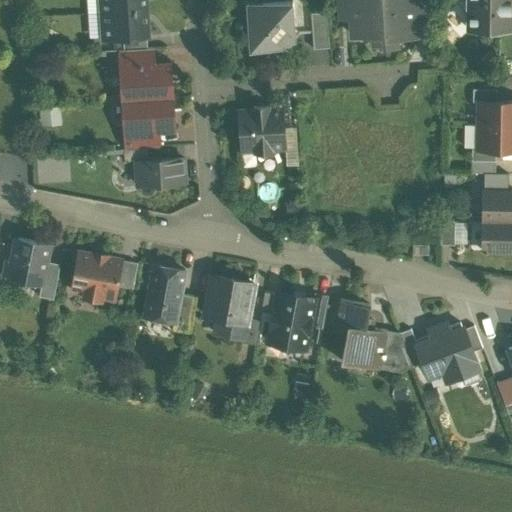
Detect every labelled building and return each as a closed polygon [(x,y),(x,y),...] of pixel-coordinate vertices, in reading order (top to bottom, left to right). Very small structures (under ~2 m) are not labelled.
[(100,0),(102,12),(146,9),(146,8),(144,8),(143,0),(100,0)] [(349,0),(338,0),(340,19),(351,18),(349,0)] [(349,0),(351,18),(352,35),(372,33),(372,44),(384,44),(385,44),(381,0),(349,0)] [(381,0),(385,44),(384,44),(384,48),(397,47),(396,36),(416,34),(415,18),(414,0),(381,0)] [(424,0),(414,0),(415,18),(426,17),(424,0)] [(468,0),(468,28),(510,29),(511,12),(510,12),(510,2),(511,2),(510,0),(468,0)] [(292,1),(246,4),(249,50),(288,48),(288,47),(295,47),(295,40),(292,1)] [(146,9),(102,12),(103,38),(123,37),(146,36),(148,36),(147,21),(145,22),(144,11),(146,11),(146,9)] [(327,12),(311,13),(313,49),(329,47),(327,12)] [(146,36),(123,37),(123,49),(147,48),(146,36)] [(123,49),(120,50),(121,68),(154,65),(152,47),(147,48),(123,49)] [(154,65),(121,68),(123,99),(171,96),(169,64),(154,65)] [(497,89),(473,88),(473,101),(478,101),(497,101),(497,89)] [(171,96),(123,99),(126,131),(157,128),(158,129),(173,128),(171,96)] [(511,101),(497,101),(478,101),(478,124),(511,125),(511,101)] [(268,106),(252,107),(253,111),(239,112),(241,150),(255,149),(255,153),(271,152),(271,148),(285,147),(283,109),(269,110),(268,106)] [(511,125),(478,124),(477,148),(496,149),(511,149),(511,125)] [(157,128),(126,131),(127,149),(159,147),(158,129),(157,128)] [(496,149),(477,148),(472,147),(471,160),(495,161),(496,149)] [(147,148),(123,149),(124,161),(136,161),(148,160),(147,148)] [(148,160),(136,161),(137,184),(185,181),(183,157),(148,160)] [(508,173),(484,173),(484,191),(508,191),(508,173)] [(511,191),(508,191),(484,191),(483,221),(511,221),(511,191)] [(455,220),(441,220),(440,244),(454,244),(455,220)] [(511,221),(483,221),(483,251),(511,251),(511,221)] [(49,244),(16,237),(12,260),(12,261),(9,276),(42,283),(46,260),(49,244)] [(428,244),(413,243),(413,253),(428,254),(428,244)] [(108,255),(94,252),(93,254),(80,251),(72,289),(84,291),(83,295),(101,299),(102,295),(113,297),(116,284),(121,259),(108,257),(108,255)] [(12,261),(4,259),(1,274),(9,276),(12,261)] [(137,262),(121,259),(116,284),(133,287),(137,262)] [(59,263),(46,260),(42,283),(55,285),(59,263)] [(185,269),(154,263),(144,314),(174,320),(175,320),(181,293),(185,269)] [(254,282),(213,274),(205,313),(218,316),(215,332),(242,337),(243,337),(247,317),(254,282)] [(55,285),(42,283),(39,295),(53,298),(55,285)] [(196,296),(181,293),(175,320),(174,320),(173,328),(190,331),(196,296)] [(292,296),(276,293),(268,340),(305,347),(310,325),(315,297),(313,297),(293,293),(292,296)] [(328,296),(314,294),(313,297),(315,297),(310,325),(322,327),(328,296)] [(370,304),(340,298),(335,328),(347,330),(341,360),(399,371),(385,329),(373,327),(374,320),(367,319),(370,304)] [(259,319),(247,317),(243,337),(242,337),(242,341),(255,343),(259,319)] [(433,338),(417,344),(424,361),(428,374),(444,369),(447,377),(477,366),(472,351),(463,328),(461,321),(448,326),(447,322),(429,328),(433,338)] [(474,324),(463,328),(472,351),(482,347),(474,324)] [(411,328),(400,332),(412,366),(424,361),(417,344),(411,328)] [(412,366),(400,332),(385,329),(399,371),(412,366)] [(511,399),(511,372),(495,379),(504,403),(511,399)]
